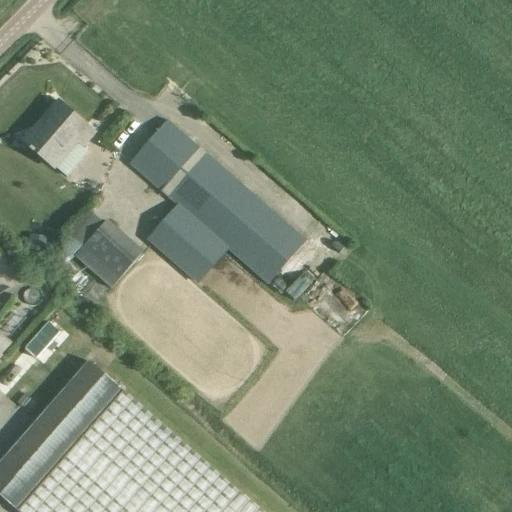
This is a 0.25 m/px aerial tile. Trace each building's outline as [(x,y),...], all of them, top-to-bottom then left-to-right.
[(56,169),(79,143),(84,147),(96,133),(60,102),(25,142),(56,169)] [(287,223),(170,120),(130,166),(248,267),(287,223)] [(144,253),(107,221),(75,257),(112,289),(144,253)] [(49,253),(50,238),(31,236),(29,250),(49,253)] [(310,281),(288,261),(269,281),(292,301),(310,281)] [(38,360),(60,335),(48,324),(26,350),(38,360)] [(0,360),(3,357),(2,356),(13,344),(0,332),(0,360)] [(0,464),(0,495),(19,511),(263,511),(91,361),(0,464)]
